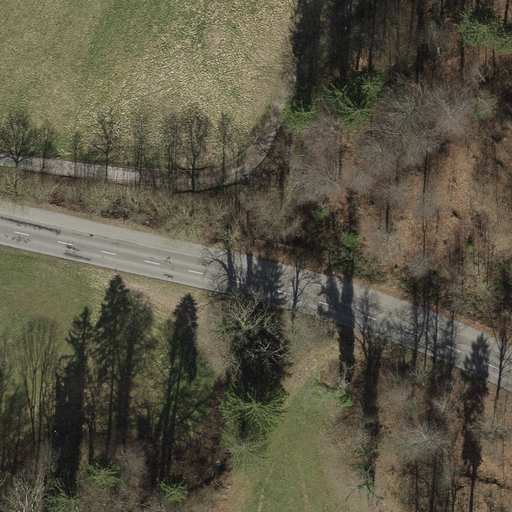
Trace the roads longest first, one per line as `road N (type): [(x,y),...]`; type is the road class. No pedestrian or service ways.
road 1 (tertiary): [(511,376),(328,304),(0,228)]
road 2 (track): [(357,0),(331,22),(259,151),(224,176),(164,179),(0,160)]
